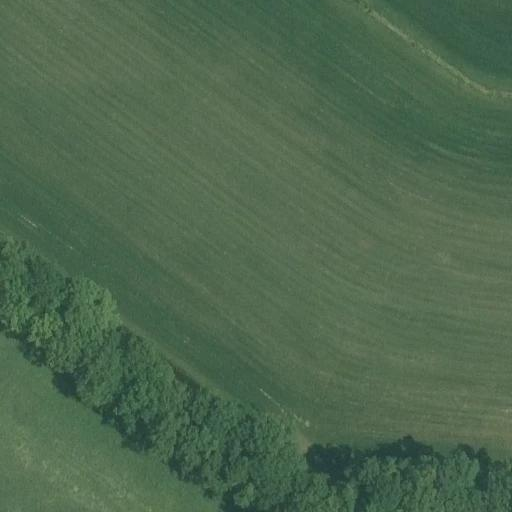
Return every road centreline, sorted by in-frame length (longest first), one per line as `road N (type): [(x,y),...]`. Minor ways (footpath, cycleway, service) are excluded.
road 1 (track): [(0,288),(290,497)]
road 2 (track): [(290,497),(413,511)]
